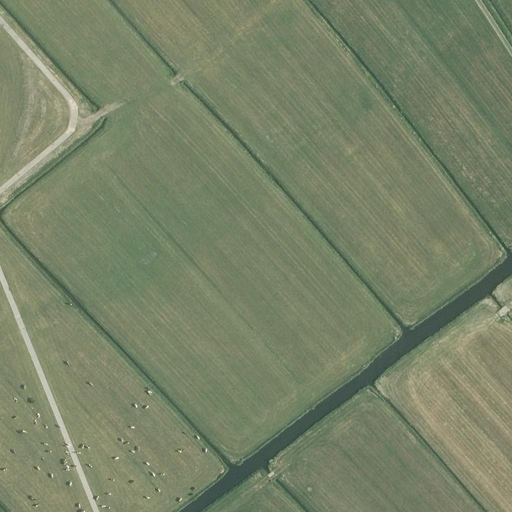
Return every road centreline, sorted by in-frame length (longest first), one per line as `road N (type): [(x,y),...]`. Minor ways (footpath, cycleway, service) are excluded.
road 1 (track): [(0,274),(96,511)]
road 2 (track): [(0,20),(74,105),(70,133),(0,191)]
road 3 (track): [(19,41),(30,102),(0,179)]
